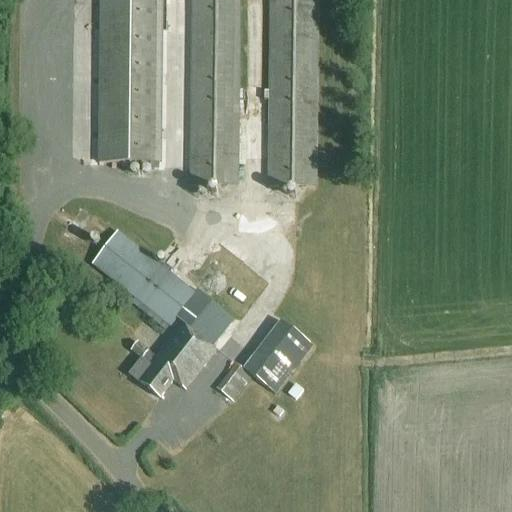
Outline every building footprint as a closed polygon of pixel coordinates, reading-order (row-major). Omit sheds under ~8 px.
[(162,2),(102,1),(100,165),(161,165),(162,2)] [(193,2),(191,188),(237,189),(239,2),(193,2)] [(271,3),(269,189),(315,189),(317,3),(271,3)] [(206,263),(205,263),(185,288),(117,234),(92,267),(176,333),(155,359),(137,345),(131,353),(142,362),(129,377),(160,401),(173,383),(185,392),(217,351),(216,351),(227,336),(228,337),(269,286),(218,247),(206,263)] [(281,325),(244,372),(236,366),(216,392),(232,404),(252,378),(275,397),(312,349),(281,325)]
